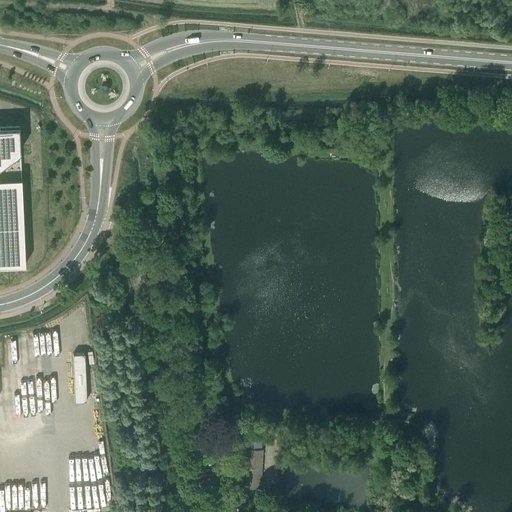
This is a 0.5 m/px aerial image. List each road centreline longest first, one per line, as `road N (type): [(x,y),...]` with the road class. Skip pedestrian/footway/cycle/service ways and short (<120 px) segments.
road 1 (primary): [(511,64),(196,42)]
road 2 (unclassified): [(174,511),(137,252),(132,233),(108,221)]
road 3 (primary): [(0,304),(38,290),(77,256),(99,188)]
